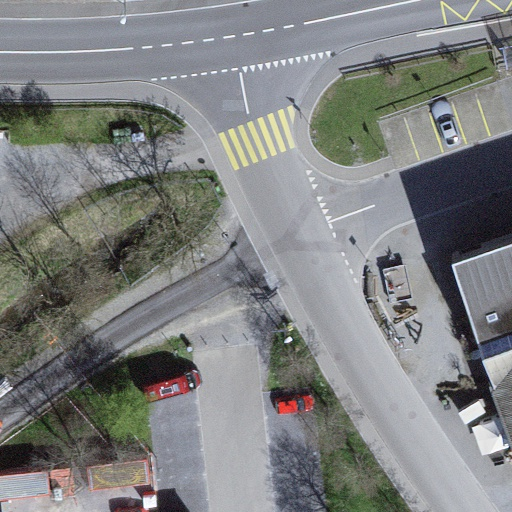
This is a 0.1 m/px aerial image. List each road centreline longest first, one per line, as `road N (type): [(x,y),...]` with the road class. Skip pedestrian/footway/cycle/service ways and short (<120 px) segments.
road 1 (residential): [(234,38),(270,202),(341,332),(468,511)]
road 2 (tertiary): [(0,54),(234,38)]
road 3 (tertiary): [(234,38),(410,0)]
